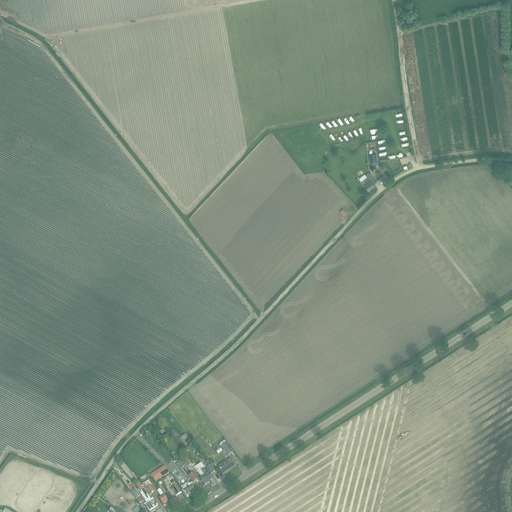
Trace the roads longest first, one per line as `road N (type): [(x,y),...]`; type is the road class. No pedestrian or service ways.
road 1 (track): [(78,511),(124,445),(235,346),(383,188),(420,167),(511,159)]
road 2 (tertiary): [(192,511),(511,304)]
road 3 (track): [(394,0),(420,167)]
